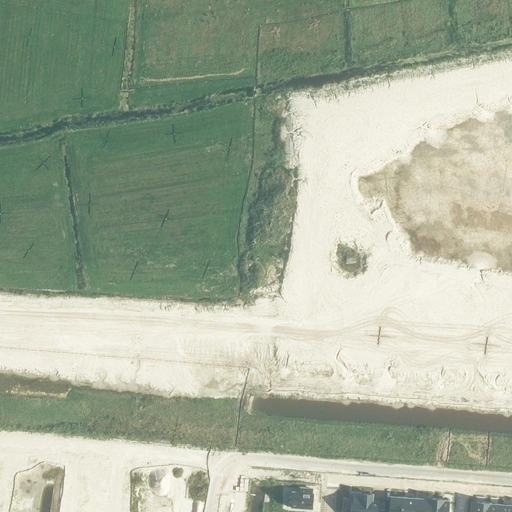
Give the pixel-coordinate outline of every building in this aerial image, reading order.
[(356,251),(344,251),(344,262),(355,262),(356,251)] [(293,492),(292,506),(312,508),(313,493),(312,493),(312,489),(301,488),(301,492),(293,492)] [(68,502),(67,509),(92,511),(97,511),(99,498),(92,497),(85,496),(86,492),(77,491),(76,503),(68,502)] [(345,500),(343,511),(360,511),(362,494),(352,493),(352,501),(345,500)] [(377,511),(378,502),(372,501),(372,494),(362,493),(362,494),(360,511),(377,511)] [(391,496),(389,511),(401,511),(403,497),(391,496)] [(403,497),(401,511),(413,511),(414,498),(403,497)] [(414,498),(413,511),(424,511),(426,499),(425,499),(414,498)] [(426,499),(424,511),(436,511),(437,499),(425,498),(425,499),(426,499)] [(437,499),(436,511),(447,511),(449,500),(437,499)] [(135,504),(134,511),(157,511),(158,502),(150,501),(149,505),(143,505),(135,504)] [(472,503),(471,511),(488,511),(489,504),(490,504),(490,503),(476,502),(476,503),(472,503)]
